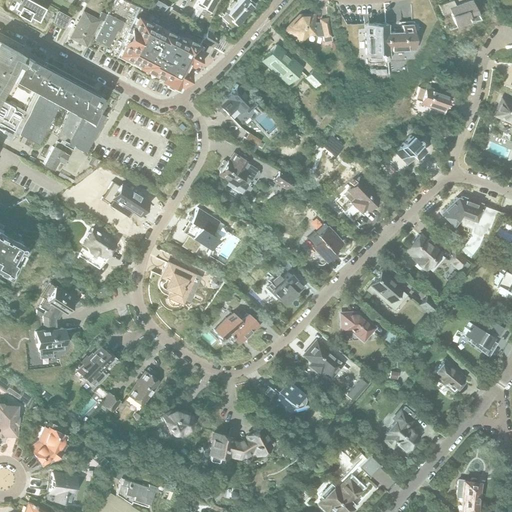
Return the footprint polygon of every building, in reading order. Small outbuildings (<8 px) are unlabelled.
[(24,17),(25,14),(36,20),(43,6),(31,0),(13,0),(11,6),(15,8),(13,11),(24,17)] [(201,7),(208,11),(214,0),(197,0),(193,8),(196,9),(190,20),(180,14),(174,24),(184,30),(185,27),(196,33),(200,26),(193,22),(201,7)] [(227,22),(229,20),(229,19),(235,24),(252,5),(247,1),(247,0),(236,0),(225,12),(221,16),(227,22)] [(468,15),(475,12),(470,0),(467,0),(454,5),(452,0),(450,0),(439,5),(443,15),(449,13),(454,26),(469,20),(468,15)] [(122,42),(116,52),(137,63),(136,65),(159,77),(158,78),(172,85),(174,81),(177,83),(185,68),(183,68),(186,62),(188,63),(200,39),(138,7),(128,27),(128,26),(120,41),(122,42)] [(164,18),(174,24),(180,14),(170,8),(164,18)] [(62,27),(68,17),(57,11),(51,21),(62,27)] [(81,11),(68,36),(85,45),(98,20),(97,20),(91,16),(81,11)] [(107,14),(94,39),(107,46),(116,30),(118,31),(123,22),(107,14)] [(299,15),(286,29),(298,41),(299,40),(301,40),(303,38),(303,36),(306,32),(313,32),(313,33),(316,35),(323,35),(323,36),(330,35),(328,19),(320,20),(321,22),(313,22),(313,15),(299,15)] [(387,60),(387,54),(387,50),(386,50),(385,32),(386,32),(385,22),(368,23),(369,32),(364,32),(366,55),(384,53),(384,60),(387,60)] [(401,31),(386,32),(385,32),(386,50),(387,50),(387,54),(388,53),(388,50),(413,49),(412,25),(401,25),(401,31)] [(211,32),(213,28),(209,26),(201,40),(211,46),(217,36),(211,32)] [(13,50),(15,46),(9,43),(7,46),(0,42),(0,135),(7,139),(12,130),(35,142),(57,101),(68,107),(53,135),(83,151),(102,115),(95,111),(104,94),(94,89),(45,62),(43,66),(13,50)] [(281,71),(289,79),(300,67),(288,56),(287,57),(275,45),(275,44),(261,60),(278,75),(281,71)] [(471,62),(475,49),(465,46),(461,59),(471,62)] [(323,77),(313,68),(303,77),(313,87),(323,77)] [(237,84),(217,102),(229,114),(236,107),(240,112),(244,108),(247,112),(256,103),(237,84)] [(444,100),(446,94),(424,87),(424,88),(418,87),(414,99),(420,100),(420,102),(444,109),(447,102),(444,100)] [(511,134),(511,103),(501,98),(489,125),(511,134)] [(244,138),(256,146),(260,140),(247,132),(244,138)] [(330,134),(321,145),(334,156),(343,145),(330,134)] [(415,138),(413,138),(409,134),(393,150),(400,158),(407,152),(408,153),(408,152),(414,158),(424,149),(417,142),(417,140),(417,138),(415,138)] [(57,141),(54,146),(63,151),(66,146),(57,141)] [(43,164),(53,170),(58,161),(63,164),(68,155),(52,146),(43,164)] [(257,170),(255,168),(247,163),(247,162),(234,153),(228,161),(227,160),(223,167),(220,167),(219,170),(219,172),(218,174),(236,185),(236,184),(244,190),(247,185),(248,185),(250,182),(249,182),(252,177),(255,177),(258,173),(257,170)] [(94,167),(98,159),(90,155),(86,162),(92,166),(94,167)] [(290,181),(277,172),(272,179),(285,188),(290,181)] [(346,188),(332,202),(353,223),(362,214),(373,204),(371,201),(376,197),(368,190),(370,188),(358,176),(346,188)] [(114,193),(111,198),(117,202),(116,205),(128,213),(129,214),(131,210),(136,213),(136,214),(145,200),(144,200),(120,185),(120,184),(118,186),(113,182),(111,183),(108,187),(109,190),(114,193)] [(457,197),(440,213),(451,224),(455,220),(461,222),(460,225),(472,229),(469,238),(464,244),(474,252),(480,245),(495,209),(492,207),(481,204),(467,198),(467,201),(457,197)] [(0,216),(4,219),(16,219),(32,207),(25,198),(12,207),(7,207),(0,202),(0,216)] [(210,250),(217,238),(211,234),(219,221),(218,221),(197,208),(197,207),(181,231),(191,238),(192,239),(192,238),(209,249),(209,250),(210,250)] [(511,210),(510,215),(499,212),(496,221),(508,225),(511,212),(511,210)] [(324,261),(333,253),(331,250),(341,241),(341,240),(340,241),(326,225),(327,225),(326,224),(309,240),(313,245),(311,246),(324,261)] [(91,228),(79,247),(103,262),(104,261),(111,249),(108,247),(112,241),(91,228)] [(0,274),(2,276),(3,276),(4,275),(9,267),(8,267),(9,266),(8,265),(11,259),(9,258),(13,250),(16,251),(18,250),(20,247),(20,245),(18,243),(15,242),(2,235),(2,233),(0,232),(0,231),(0,274)] [(418,234),(405,249),(424,265),(437,250),(418,234)] [(462,256),(452,248),(444,257),(454,265),(462,256)] [(268,268),(273,273),(282,266),(277,260),(273,264),(268,268)] [(160,291),(164,294),(167,296),(166,299),(167,302),(169,305),(172,306),(176,306),(179,304),(181,302),(190,282),(194,284),(198,277),(166,262),(158,279),(157,283),(158,288),(160,291)] [(511,292),(511,274),(502,269),(494,283),(511,292)] [(400,288),(380,271),(369,284),(371,283),(378,289),(376,290),(388,301),(386,303),(393,309),(405,294),(399,289),(400,288)] [(273,304),(278,300),(279,301),(291,290),(294,293),(301,286),(288,272),(281,279),(278,276),(261,291),(273,304)] [(44,298),(39,306),(45,311),(42,315),(42,316),(56,319),(62,310),(64,312),(68,306),(71,308),(78,302),(66,294),(67,292),(60,287),(59,289),(54,286),(49,283),(41,296),(44,298)] [(418,304),(428,312),(436,303),(426,294),(418,304)] [(235,296),(226,304),(231,309),(240,301),(235,296)] [(214,329),(213,329),(216,332),(224,340),(224,339),(229,335),(230,334),(240,344),(240,343),(243,340),(257,325),(258,326),(258,325),(250,317),(246,313),(246,314),(239,321),(231,312),(230,312),(231,313),(226,318),(225,317),(225,318),(214,329)] [(362,339),(373,327),(356,312),(340,314),(341,330),(351,329),(362,339)] [(44,329),(34,330),(37,347),(58,344),(58,346),(62,345),(62,344),(64,344),(62,328),(58,328),(56,319),(42,316),(44,329)] [(492,321),(486,329),(498,336),(503,328),(492,321)] [(485,336),(487,333),(469,322),(462,334),(469,338),(467,341),(488,356),(496,343),(485,336)] [(390,347),(397,338),(388,330),(381,339),(390,347)] [(341,364),(315,341),(303,355),(311,361),(308,364),(318,373),(321,370),(330,377),(341,364)] [(97,383),(104,375),(117,360),(105,349),(104,350),(99,346),(90,357),(87,357),(81,363),(82,364),(76,371),(87,381),(91,377),(97,383)] [(451,390),(462,377),(442,361),(432,373),(444,384),(444,386),(447,388),(449,388),(451,390)] [(128,395),(141,404),(157,381),(151,376),(154,372),(148,368),(145,372),(144,371),(128,395)] [(360,378),(347,394),(353,399),(367,384),(360,378)] [(278,392),(279,394),(278,395),(268,386),(263,392),(271,399),(270,402),(274,405),(276,404),(281,408),(282,407),(287,411),(305,406),(298,400),(301,392),(288,381),(278,392)] [(21,391),(10,383),(7,388),(11,391),(10,393),(17,398),(21,391)] [(111,411),(118,401),(108,393),(100,404),(111,411)] [(0,432),(12,434),(13,424),(15,423),(15,416),(13,415),(14,406),(5,405),(5,407),(2,406),(2,405),(1,405),(0,403),(0,432)] [(174,411),(162,416),(169,431),(170,430),(171,432),(173,433),(175,433),(178,433),(179,431),(179,429),(186,432),(186,431),(189,430),(190,427),(189,425),(191,417),(174,411)] [(416,437),(411,433),(412,431),(412,429),(410,428),(408,428),(407,429),(404,426),(410,419),(399,411),(392,419),(394,421),(381,436),(392,445),(395,441),(405,449),(406,449),(407,449),(409,449),(412,446),(411,444),(410,443),(416,437)] [(41,443),(31,450),(40,463),(50,456),(53,458),(59,451),(56,449),(60,451),(67,436),(62,434),(62,433),(65,427),(50,421),(48,427),(41,443)] [(247,438),(238,442),(240,456),(253,449),(256,454),(270,447),(260,427),(257,428),(253,430),(253,431),(246,435),(247,438)] [(226,453),(240,456),(238,442),(228,440),(229,436),(214,432),(213,434),(212,434),(211,439),(212,439),(209,454),(225,457),(226,453)] [(378,464),(367,455),(357,466),(367,476),(378,464)] [(71,495),(74,476),(52,472),(48,491),(57,492),(55,500),(67,502),(69,495),(71,495)] [(345,511),(346,511),(353,503),(350,500),(363,486),(350,474),(337,488),(332,484),(319,499),(320,500),(317,504),(325,511),(329,511),(331,510),(333,511),(345,511)] [(155,486),(147,484),(146,487),(121,478),(115,494),(129,503),(131,498),(147,503),(151,491),(152,491),(154,491),(155,491),(155,490),(156,490),(156,489),(156,488),(156,487),(155,486)] [(468,481),(466,480),(458,479),(456,495),(460,496),(460,501),(458,500),(457,505),(459,505),(458,511),(466,511),(473,511),(475,501),(478,500),(478,495),(476,493),(478,480),(476,480),(475,478),(471,478),(470,479),(469,479),(468,481)] [(45,511),(33,506),(33,505),(31,503),(30,505),(26,503),(21,511),(45,511)]
